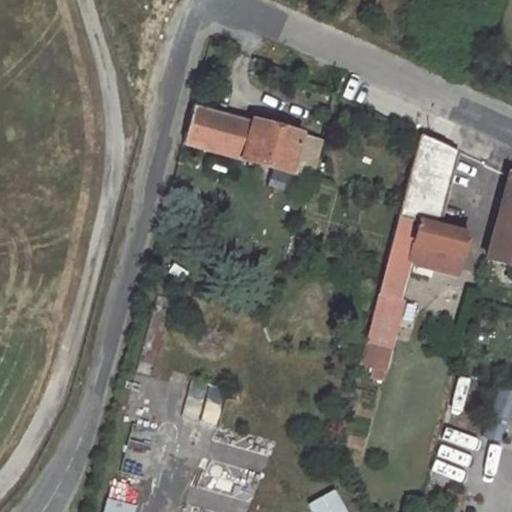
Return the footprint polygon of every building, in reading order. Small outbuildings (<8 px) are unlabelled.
[(312,176),(321,139),(194,107),(183,144),(312,176)] [(425,135),(375,316),(367,346),(361,365),(386,372),(391,352),(392,353),(407,302),(402,300),(412,264),(429,269),(431,262),(459,271),(469,235),(436,225),(456,149),(425,135)] [(503,202),(511,205),(511,172),(503,202)] [(488,259),(511,265),(511,205),(503,202),(488,259)] [(501,442),(511,407),(511,391),(499,387),(483,436),(501,442)] [(461,494),(447,490),(443,507),(457,511),(461,494)] [(104,498),(101,511),(133,511),(135,506),(104,498)]
